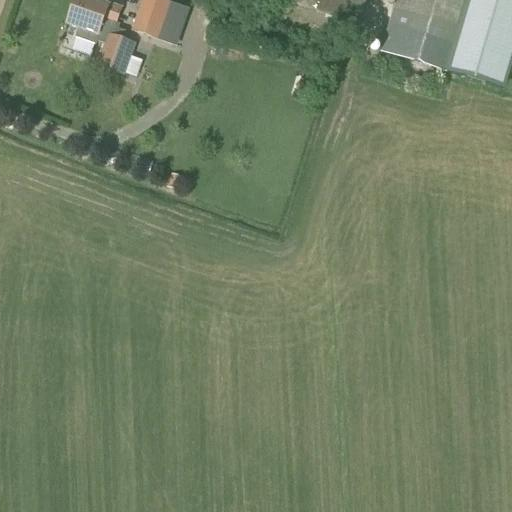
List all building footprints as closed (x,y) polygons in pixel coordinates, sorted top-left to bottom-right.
[(108,7),(88,0),(75,0),(66,27),(78,31),(75,39),(95,46),(97,43),(104,46),(96,69),(124,79),(136,46),(124,42),(126,34),(118,31),(119,26),(116,25),(121,9),(108,5),(108,7)] [(171,38),(181,9),(157,0),(142,0),(130,33),(159,44),(162,35),(171,38)] [(320,0),(317,12),(357,27),(367,0),(320,0)] [(396,0),(381,56),(448,75),(460,31),(469,0),(396,0)] [(511,38),(503,71),(511,73),(511,38)]
